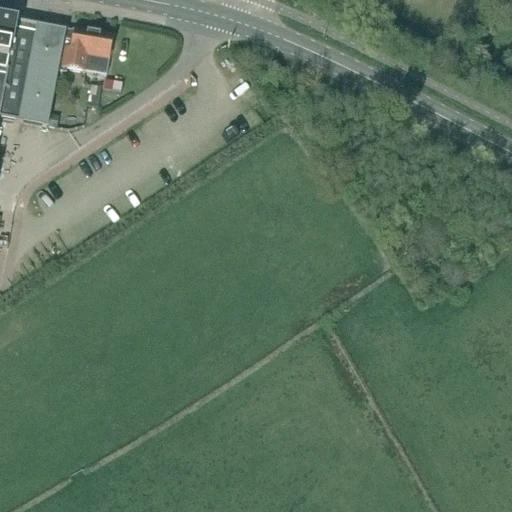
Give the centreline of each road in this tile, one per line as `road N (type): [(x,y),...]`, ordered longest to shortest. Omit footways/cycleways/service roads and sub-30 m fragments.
road 1 (tertiary): [(511,156),(248,28)]
road 2 (tertiary): [(248,28),(117,0)]
